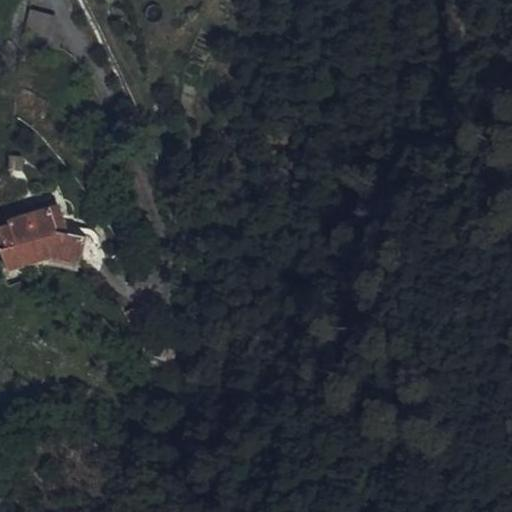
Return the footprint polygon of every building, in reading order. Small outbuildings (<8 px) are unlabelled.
[(28,14),(22,41),(37,45),(43,18),(28,14)] [(54,22),(43,18),(37,45),(56,49),(54,22)] [(9,156),(8,163),(22,165),(23,154),(10,152),(9,156)] [(69,232),(64,216),(60,205),(50,208),(58,230),(69,232)] [(86,235),(69,232),(58,230),(50,208),(32,213),(8,221),(10,225),(0,228),(0,230),(4,242),(0,243),(0,250),(6,269),(50,254),(81,260),(86,235)] [(122,314),(134,339),(147,334),(134,308),(122,314)] [(141,363),(161,375),(168,363),(171,364),(172,345),(158,342),(153,343),(149,345),(145,349),(142,355),(141,363)]
